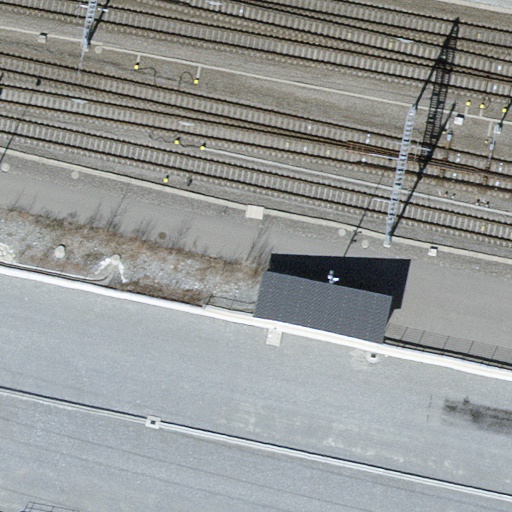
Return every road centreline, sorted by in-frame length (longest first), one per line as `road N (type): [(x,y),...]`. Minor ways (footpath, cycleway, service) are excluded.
road 1 (motorway): [(511,448),(0,340)]
road 2 (motorway): [(0,458),(252,511)]
